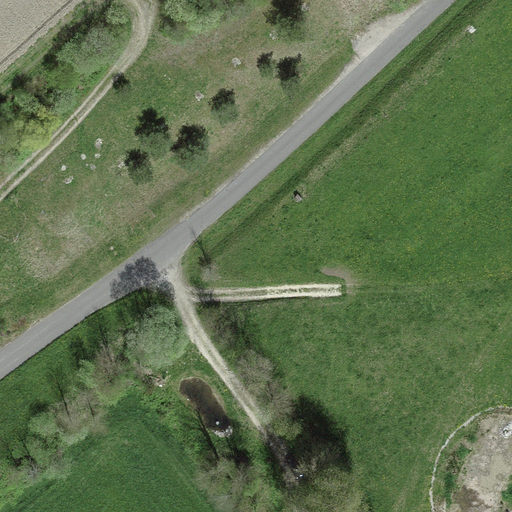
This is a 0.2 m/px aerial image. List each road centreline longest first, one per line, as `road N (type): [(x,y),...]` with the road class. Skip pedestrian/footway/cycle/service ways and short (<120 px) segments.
road 1 (unclassified): [(0,367),(156,259),(436,0)]
road 2 (track): [(0,86),(75,17),(108,0),(137,4),(141,33),(64,130),(0,192)]
road 3 (track): [(178,291),(211,296),(511,274)]
road 4 (track): [(156,259),(198,337),(276,441),(309,511)]
